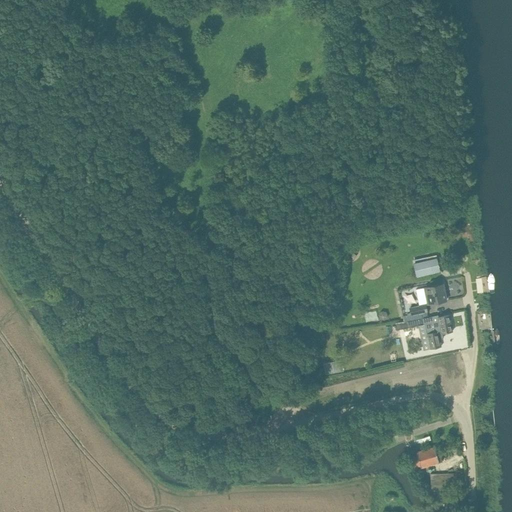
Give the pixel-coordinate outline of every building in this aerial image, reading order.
[(432,260),(431,255),(413,259),(417,276),(440,271),(437,259),(432,260)] [(446,300),(443,284),(424,288),(426,295),(428,295),(430,304),(446,300)] [(411,315),(427,311),(425,305),(410,308),(411,315)] [(427,335),(427,337),(429,346),(441,344),(439,336),(442,335),(442,334),(453,331),(449,315),(438,317),(438,315),(423,319),(396,323),(396,325),(397,330),(418,326),(426,325),(428,335),(427,335)] [(437,455),(435,447),(417,451),(418,456),(411,458),(414,469),(442,461),(440,455),(437,455)] [(460,488),(460,474),(431,474),(431,488),(460,488)]
